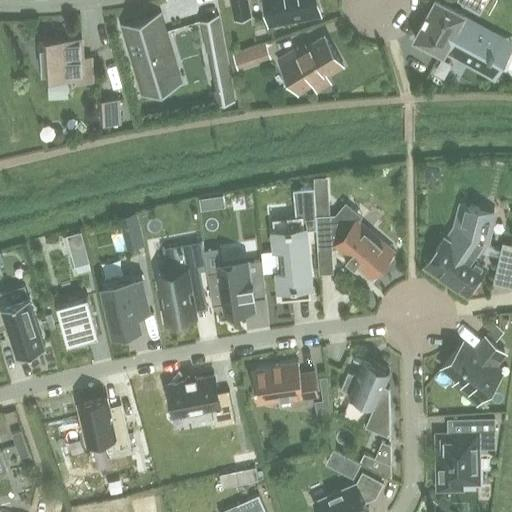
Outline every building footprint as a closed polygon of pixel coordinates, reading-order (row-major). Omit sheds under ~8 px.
[(246,0),(232,0),(234,7),(236,18),(249,16),(247,4),(246,0)] [(317,0),(264,0),(269,24),(320,13),(317,0)] [(443,52),(445,49),(461,57),(463,54),(484,66),(498,40),(460,20),(464,14),(438,0),(434,0),(415,37),(443,52)] [(485,0),(460,0),(480,11),(485,0)] [(161,10),(120,23),(121,24),(123,23),(140,80),(165,72),(162,62),(173,59),(159,12),(161,12),(161,10)] [(219,14),(203,19),(208,49),(222,47),(229,86),(215,89),(218,103),(235,100),(235,99),(233,99),(217,16),(219,15),(219,14)] [(298,93),(315,83),(312,78),(322,72),(325,77),(343,66),(325,35),(300,50),(298,47),(278,59),(298,93)] [(83,56),(81,36),(43,38),(43,43),(38,43),(39,63),(44,62),(45,78),(68,77),(69,82),(91,80),(90,55),(83,56)] [(233,54),(237,66),(271,55),(266,43),(233,54)] [(102,123),(118,122),(117,98),(100,99),(102,123)] [(320,174),(313,175),(314,190),(329,190),(328,174),(320,174)] [(286,230),(274,231),(276,250),(280,249),(282,269),(278,269),(281,299),(292,298),(292,297),(293,297),(294,297),(294,296),(295,296),(296,295),(296,294),(296,293),(294,277),(307,276),(309,276),(306,242),(305,234),(305,230),(316,229),(314,189),(293,191),(296,215),(287,216),(288,228),(286,228),(286,230)] [(488,240),(495,212),(470,205),(464,230),(454,244),(444,237),(426,264),(467,292),(485,265),(480,262),(485,254),(480,251),(488,240)] [(137,212),(127,214),(133,244),(143,242),(137,212)] [(335,213),(315,214),(318,249),(332,248),(340,248),(348,255),(345,258),(354,266),(357,263),(372,275),(392,251),(358,221),(356,220),(350,226),(335,213)] [(511,243),(503,241),(499,259),(511,261),(511,243)] [(164,272),(159,273),(167,319),(195,314),(190,288),(204,286),(201,269),(207,268),(203,242),(181,246),(183,259),(162,263),(164,272)] [(89,262),(86,249),(72,253),(75,266),(89,262)] [(220,270),(207,272),(212,304),(225,302),(225,308),(243,306),(242,300),(253,298),(252,292),(254,292),(253,281),(250,282),(249,274),(263,272),(261,258),(219,264),(220,270)] [(105,299),(109,316),(111,316),(114,331),(140,325),(134,299),(145,296),(139,271),(103,280),(107,298),(105,299)] [(18,354),(45,345),(29,296),(9,302),(6,291),(0,292),(0,325),(7,323),(18,354)] [(88,295),(57,303),(68,342),(98,333),(88,295)] [(493,366),(505,352),(486,337),(475,351),(463,341),(443,366),(466,385),(469,381),(484,394),(502,373),(493,366)] [(390,387),(389,387),(383,385),(390,370),(374,364),(373,365),(354,357),(353,358),(363,363),(358,375),(348,371),(341,389),(375,403),(365,426),(390,436),(390,438),(391,438),(390,387)] [(271,366),(252,369),(257,403),(277,400),(276,398),(293,395),(294,399),(319,395),(315,370),(300,372),(298,360),(271,364),(271,366)] [(214,374),(168,383),(174,413),(212,406),(215,424),(235,420),(229,388),(217,391),(214,374)] [(106,397),(79,403),(88,442),(105,438),(108,450),(131,445),(125,419),(112,422),(106,397)] [(458,439),(444,440),(444,463),(438,463),(439,488),(461,487),(461,474),(478,473),(478,447),(496,447),(495,417),(466,418),(466,433),(457,433),(458,439)] [(12,432),(16,444),(25,441),(21,429),(12,432)] [(25,441),(16,444),(20,456),(30,453),(25,441)] [(382,441),(376,458),(392,464),(392,456),(392,444),(382,441)] [(256,449),(229,454),(232,469),(259,463),(256,449)] [(345,452),(338,466),(354,475),(361,461),(345,452)] [(364,453),(362,460),(392,476),(392,464),(376,458),(364,453)] [(252,467),(236,470),(237,473),(238,477),(239,481),(254,478),(252,467)] [(355,484),(315,502),(318,511),(369,511),(363,497),(371,494),(376,496),(384,482),(363,471),(355,484)] [(267,511),(259,493),(237,503),(241,511),(267,511)]
